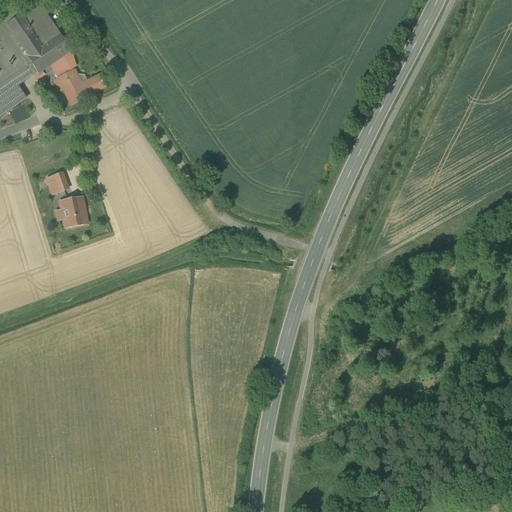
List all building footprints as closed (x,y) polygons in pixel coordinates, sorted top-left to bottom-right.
[(51,0),(44,0),(40,3),(46,12),(56,6),(51,0)] [(37,2),(19,14),(21,16),(31,30),(48,18),(37,2)] [(0,16),(0,81),(8,76),(9,75),(28,61),(26,58),(27,58),(5,27),(6,26),(0,16)] [(48,18),(31,30),(21,16),(6,26),(5,27),(27,58),(26,58),(28,61),(38,75),(45,70),(50,66),(63,58),(71,52),(60,35),(59,36),(48,18)] [(73,72),(63,58),(50,66),(53,70),(59,79),(58,79),(58,80),(55,84),(59,92),(64,92),(71,107),(88,98),(87,97),(105,88),(99,77),(81,86),(74,71),(73,72)] [(8,76),(0,81),(0,116),(26,99),(9,75),(8,76)] [(59,175),(47,180),(53,196),(65,192),(59,175)] [(81,198),(60,202),(65,230),(87,225),(81,198)]
